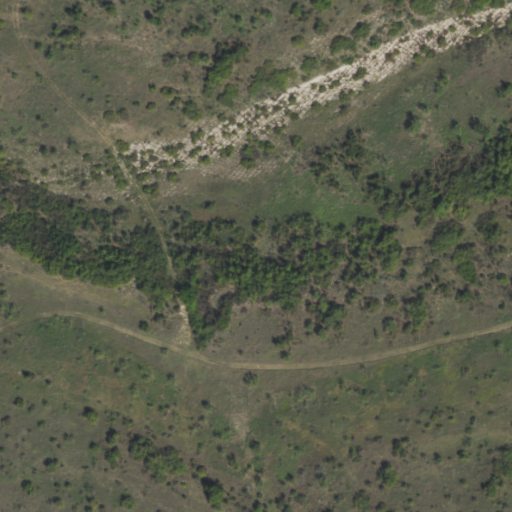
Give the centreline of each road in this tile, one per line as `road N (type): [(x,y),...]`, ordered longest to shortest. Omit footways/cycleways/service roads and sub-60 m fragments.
road 1 (residential): [(7,291),(204,369),(395,511),(421,342),(204,369)]
road 2 (residential): [(204,369),(141,191),(115,148),(68,104),(0,66)]
